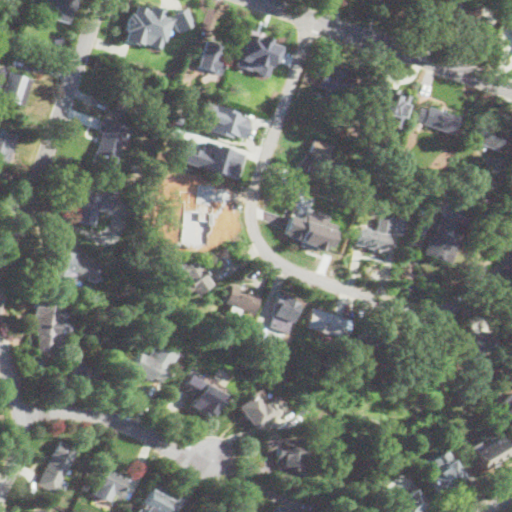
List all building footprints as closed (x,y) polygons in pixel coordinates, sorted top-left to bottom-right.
[(75,0),(70,18),(56,14),(54,19),(41,15),(43,10),(28,5),(29,0),(75,0)] [(472,25),(449,18),(447,23),(434,19),(439,0),(465,0),(479,4),(472,25)] [(132,3),(130,13),(126,12),(120,30),(123,31),(120,40),(134,44),(135,42),(139,44),(140,42),(156,48),(159,40),(162,40),(168,22),(173,31),(191,23),(182,6),(164,15),(161,14),(162,8),(148,3),(146,9),(132,3)] [(223,60),(219,74),(198,68),(206,42),(221,46),(218,59),(223,60)] [(275,59),(269,79),(263,77),(261,83),(247,79),(249,73),(237,69),(244,49),(275,59)] [(355,80),(351,90),(346,88),(343,96),(315,85),(317,79),(314,78),(319,66),(355,80)] [(0,69),(30,80),(21,106),(0,98),(0,69)] [(145,82),(134,116),(112,108),(120,87),(122,87),(126,76),(145,82)] [(403,98),(398,116),(379,110),(378,114),(368,111),(369,106),(367,105),(373,85),(384,89),(383,92),(403,98)] [(249,117),(204,102),(196,125),(241,140),(249,117)] [(426,108),(455,117),(450,134),(421,125),(422,122),(416,120),(420,108),(424,109),(426,108)] [(127,126),(113,172),(92,165),(101,133),(97,132),(102,118),(127,126)] [(224,151),(222,151),(217,166),(199,160),(207,136),(195,132),(199,120),(230,131),(224,151)] [(505,131),(496,151),(479,144),(478,148),(470,144),(480,120),(505,131)] [(0,130),(8,133),(6,140),(9,141),(3,163),(0,161),(0,130)] [(327,179),(305,172),(310,155),(308,154),(312,139),(333,146),(329,159),(333,160),(327,179)] [(235,177),(241,152),(202,142),(200,150),(185,146),(180,163),(235,177)] [(163,164),(160,171),(153,167),(155,161),(163,164)] [(200,193),(207,195),(199,223),(179,218),(187,191),(192,192),(193,188),(186,186),(189,178),(203,182),(200,193)] [(91,228),(73,222),(85,183),(103,189),(91,228)] [(288,215),(282,237),(326,249),(333,224),(325,221),(326,215),(306,210),(303,219),(288,215)] [(464,215),(461,222),(464,223),(450,264),(423,254),(429,235),(432,236),(439,214),(446,216),(448,210),(464,215)] [(428,221),(423,234),(411,230),(416,216),(428,221)] [(387,234),(384,251),(365,249),(367,232),(387,234)] [(416,242),(412,253),(406,251),(410,240),(416,242)] [(96,264),(91,281),(72,275),(71,280),(72,280),(69,288),(45,280),(55,248),(74,254),(73,256),(96,264)] [(511,254),(486,269),(493,282),(511,271),(511,254)] [(195,259),(211,285),(196,295),(184,277),(175,278),(175,280),(165,282),(162,265),(171,263),(171,262),(183,260),(184,266),(195,259)] [(412,281),(409,290),(400,288),(403,279),(412,281)] [(260,297),(252,314),(240,310),(237,317),(228,312),(230,306),(224,303),(232,285),(260,297)] [(297,303),(285,333),(269,327),(275,309),(271,308),(275,294),(291,299),(290,301),(297,303)] [(71,333),(65,338),(60,338),(59,343),(62,344),(60,354),(63,357),(76,358),(79,356),(83,356),(86,360),(85,364),(83,365),(81,381),(64,380),(67,362),(60,362),(55,356),(56,348),(53,348),(52,356),(36,353),(37,341),(37,340),(35,339),(36,333),(34,333),(35,321),(33,321),(33,316),(30,316),(33,297),(60,299),(59,306),(69,307),(68,320),(72,326),(71,333)] [(337,337),(305,327),(311,308),(343,319),(337,337)] [(368,329),(383,333),(383,330),(400,335),(396,350),(386,347),(385,349),(365,343),(365,345),(356,343),(360,329),(367,331),(368,329)] [(473,333),(474,336),(482,334),(487,352),(444,365),(438,344),(473,333)] [(119,343),(118,349),(106,347),(107,341),(119,343)] [(172,355),(158,382),(148,376),(145,381),(125,369),(135,352),(144,358),(151,345),(172,355)] [(219,394),(208,415),(204,412),(202,416),(193,411),(194,409),(188,406),(191,399),(176,391),(185,374),(219,394)] [(249,395),(257,404),(259,403),(265,404),(271,412),(251,428),(234,406),(249,395)] [(511,426),(499,413),(502,410),(499,406),(509,396),(511,398),(511,426)] [(299,439),(300,459),(301,459),(301,470),(277,470),(277,464),(274,464),(274,439),(299,439)] [(497,439),(506,456),(508,459),(483,473),(470,448),(477,445),(480,449),(497,439)] [(74,450),(59,480),(52,493),(35,484),(49,456),(57,441),(74,450)] [(450,492),(439,499),(422,476),(435,467),(432,462),(445,453),(465,481),(450,492)] [(122,499),(120,504),(112,501),(114,496),(95,488),(103,469),(125,479),(120,490),(125,492),(122,499)] [(132,511),(149,483),(178,499),(170,511),(132,511)] [(389,511),(413,492),(415,495),(427,508),(422,511),(389,511)] [(287,511),(275,501),(265,511),(287,511)]
